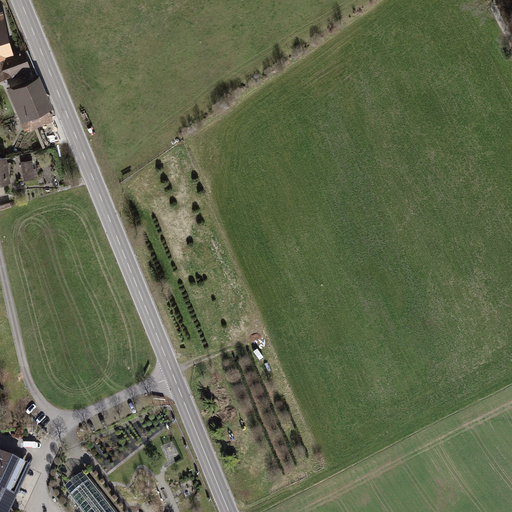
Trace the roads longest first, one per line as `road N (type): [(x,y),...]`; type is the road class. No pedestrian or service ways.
road 1 (tertiary): [(19,0),(229,511)]
road 2 (track): [(0,256),(23,365),(59,416),(81,415),(174,376)]
